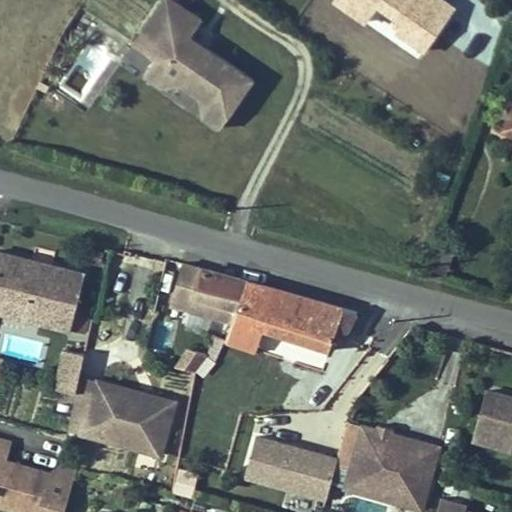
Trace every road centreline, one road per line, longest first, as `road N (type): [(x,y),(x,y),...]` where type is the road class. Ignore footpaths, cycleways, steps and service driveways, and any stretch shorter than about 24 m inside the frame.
road 1 (tertiary): [(0,182),(511,325)]
road 2 (unknown): [(242,250),(304,112),(307,85),(290,42),(229,0)]
